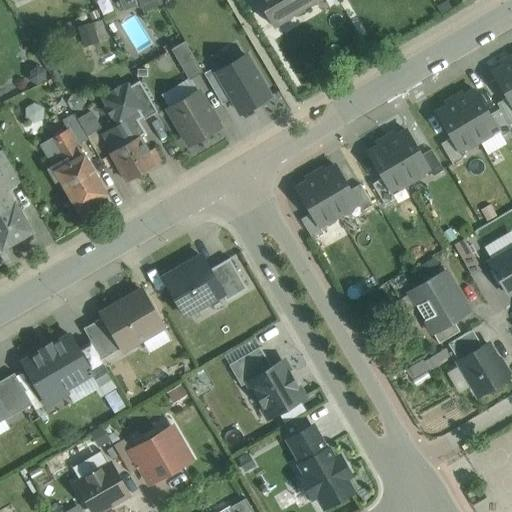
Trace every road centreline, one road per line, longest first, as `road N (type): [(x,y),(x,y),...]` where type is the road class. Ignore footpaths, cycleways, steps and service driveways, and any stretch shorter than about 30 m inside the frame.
road 1 (residential): [(223,181),(407,501)]
road 2 (residential): [(426,457),(251,165)]
road 3 (residential): [(251,165),(511,17)]
road 4 (residential): [(223,181),(0,312)]
